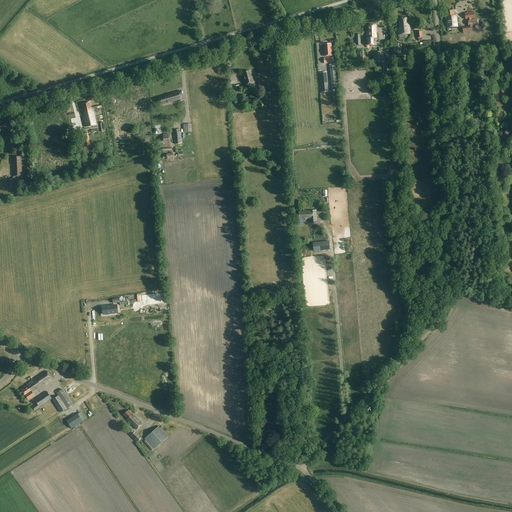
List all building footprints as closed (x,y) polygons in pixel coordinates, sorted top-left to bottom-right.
[(447,28),(457,26),(456,15),(454,16),(453,10),(446,11),(448,20),(446,20),(447,28)] [(467,19),(468,26),(462,27),(463,33),(472,32),(472,27),(472,25),(478,25),(478,19),(471,19),(475,18),(474,11),(464,13),(465,20),(467,19)] [(399,35),(410,34),(409,23),(407,23),(407,18),(399,18),(399,28),(398,28),(399,35)] [(365,45),(376,45),(375,25),(368,25),(368,31),(367,32),(367,38),(364,38),(365,45)] [(324,56),(332,55),(332,49),(331,43),(324,44),(325,53),(324,53),(324,56)] [(331,87),(338,86),(335,64),(329,65),(331,87)] [(245,85),(254,82),(252,76),(251,76),(249,70),(242,72),(244,77),(243,77),(245,85)] [(321,92),(324,92),(329,91),(327,72),(319,73),(321,92)] [(242,91),(240,85),(232,86),(233,93),(242,91)] [(173,101),(181,99),(179,91),(168,94),(168,96),(160,98),(162,104),(173,101)] [(86,127),(96,125),(93,110),(91,110),(90,102),(82,104),(85,116),(84,116),(86,127)] [(192,132),(191,123),(183,124),(184,132),(192,132)] [(182,143),(181,129),(174,130),(174,135),(173,135),(175,144),(182,143)] [(157,140),(157,144),(164,143),(170,143),(169,134),(163,134),(163,139),(157,140)] [(13,176),(22,176),(21,156),(12,157),(13,165),(14,165),(14,167),(13,167),(13,176)] [(307,218),(307,216),(309,216),(310,223),(317,223),(316,210),(299,212),(299,218),(295,219),(296,225),(300,225),(300,219),(307,218)] [(313,251),(330,249),(329,241),(313,243),(313,251)] [(162,304),(161,293),(141,296),(142,306),(162,304)] [(118,312),(117,305),(125,305),(124,302),(133,301),(132,295),(124,296),(124,297),(112,299),(113,306),(102,307),(103,314),(118,312)] [(43,381),(50,377),(46,371),(36,377),(36,378),(29,383),(27,385),(23,387),(24,388),(21,390),(25,395),(28,400),(34,395),(32,392),(34,390),(34,391),(45,383),(43,381)] [(58,395),(52,399),(61,412),(73,404),(63,389),(56,393),(58,395)] [(39,407),(52,399),(47,391),(35,399),(39,407)] [(279,432),(279,425),(268,424),(268,425),(264,425),(265,407),(259,406),(258,429),(264,429),(267,429),(267,431),(279,432)] [(136,429),(142,424),(129,410),(123,415),(127,418),(126,419),(136,429)] [(79,414),(68,422),(72,427),(83,420),(79,414)] [(154,449),(169,436),(159,425),(144,438),(154,449)] [(141,438),(135,432),(131,435),(137,442),(141,438)]
